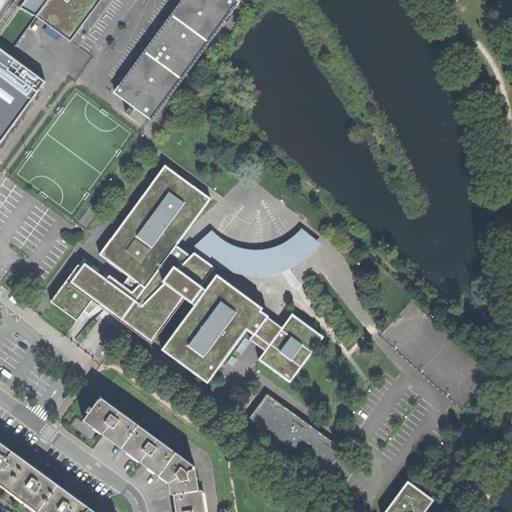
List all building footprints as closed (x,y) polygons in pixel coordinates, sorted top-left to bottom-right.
[(24,0),(19,7),(35,17),(70,42),(100,0),(24,0)] [(182,0),(120,83),(115,91),(152,119),(238,1),(236,0),(182,0)] [(0,141),(43,84),(0,51),(0,141)] [(473,83),(476,102),(491,99),(487,80),(473,83)] [(493,108),(478,113),(481,122),(496,117),(493,108)] [(165,166),(100,255),(140,284),(132,292),(108,275),(105,279),(85,265),(83,263),(82,265),(79,264),(52,301),(77,319),(94,297),(115,313),(153,340),(184,299),(186,296),(196,304),(162,351),(208,383),(221,364),(246,330),(253,335),(254,334),(269,344),(270,345),(259,361),(289,383),(323,337),(292,315),(281,329),(280,328),(267,318),(268,316),(260,311),(262,308),(217,275),(213,272),(216,268),(203,257),(195,252),(191,256),(183,250),(176,245),(210,198),(165,166)] [(220,235),(213,229),(194,246),(203,255),(204,256),(217,265),(228,270),(240,273),(257,275),(270,274),(285,270),(293,266),(300,262),(309,256),(315,251),(317,250),(322,243),(302,227),(296,234),(295,235),(287,241),(279,245),(277,245),(267,248),(256,249),(245,248),(237,245),(228,241),(220,235)] [(257,424),(248,436),(291,468),(300,455),(343,487),(351,475),(357,467),(297,422),(273,404),(276,400),(267,394),(249,418),(257,424)] [(204,511),(201,489),(198,490),(195,466),(100,397),(85,417),(85,418),(83,420),(168,482),(170,494),(173,494),(175,508),(175,511),(204,511)] [(38,511),(95,511),(94,511),(89,507),(69,493),(62,488),(57,484),(37,470),(31,465),(26,461),(6,447),(0,442),(0,484),(6,488),(37,511),(38,511)] [(407,480),(384,511),(421,511),(432,497),(407,480)]
